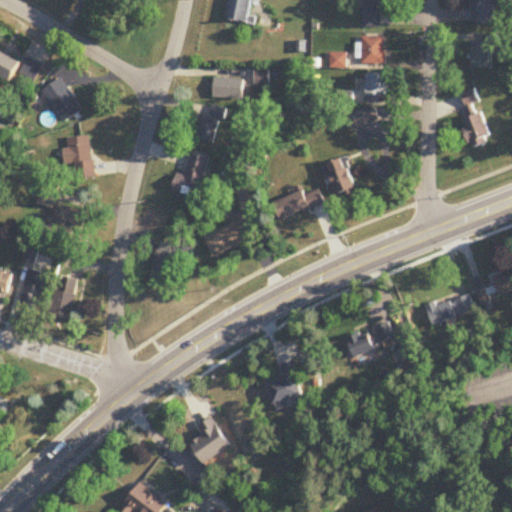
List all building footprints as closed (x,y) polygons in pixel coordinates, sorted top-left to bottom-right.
[(230,0),(228,21),(253,24),(256,0),(230,0)] [(387,0),(364,0),(364,29),(382,29),(382,3),(388,3),(387,0)] [(472,0),(473,25),(495,25),(494,0),(472,0)] [(363,65),(387,65),(387,38),(363,38),(363,65)] [(472,44),(472,70),(493,69),(493,44),(472,44)] [(22,64),(0,52),(0,76),(12,83),(22,64)] [(22,82),(33,87),(39,72),(28,68),(22,82)] [(388,75),(368,75),(368,95),(388,95),(388,75)] [(46,89),(63,122),(82,112),(65,79),(46,89)] [(245,79),(216,79),(216,100),(245,100),(245,79)] [(481,102),(477,95),(466,102),(470,109),(481,102)] [(348,118),(354,131),(380,120),(374,107),(348,118)] [(203,118),(198,140),(218,145),(226,111),(213,108),(211,119),(203,118)] [(472,149),(492,142),(483,114),(463,120),(472,149)] [(95,178),(93,137),(70,138),(71,179),(95,178)] [(179,175),(174,195),(201,201),(211,159),(193,154),(187,177),(179,175)] [(326,167),(336,198),(359,190),(349,159),(326,167)] [(282,223),(327,205),(319,186),(275,204),(282,223)] [(50,234),(76,242),(85,213),(59,205),(50,234)] [(254,218),(207,232),(214,255),(260,241),(254,218)] [(194,248),(159,243),(154,282),(177,285),(180,261),(192,263),(194,248)] [(41,310),(51,275),(29,269),(20,304),(41,310)] [(0,293),(9,296),(15,275),(0,271),(0,293)] [(511,272),(495,280),(502,296),(511,291),(511,272)] [(51,318),(74,322),(78,294),(56,291),(51,318)] [(428,310),(435,327),(474,312),(467,295),(428,310)] [(349,341),(357,361),(378,353),(376,348),(397,341),(391,324),(377,329),(380,336),(372,339),(370,333),(349,341)] [(306,398),(296,363),(281,367),(285,381),(270,384),(276,405),(306,398)] [(0,423),(6,425),(12,403),(0,400),(0,423)] [(193,445),(206,465),(232,448),(213,419),(199,429),(204,437),(193,445)] [(125,511),(136,511),(140,509),(143,511),(166,511),(169,509),(145,484),(121,508),(125,511)]
